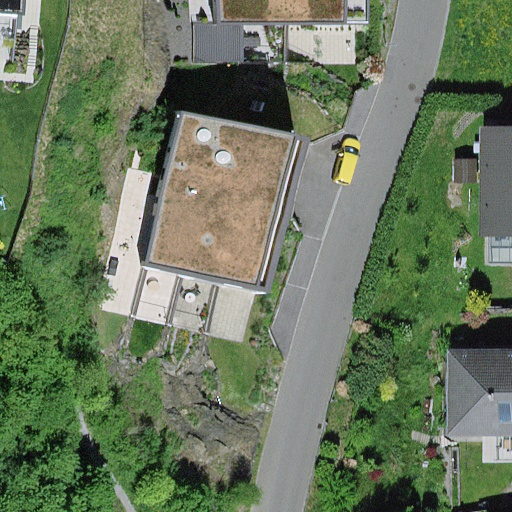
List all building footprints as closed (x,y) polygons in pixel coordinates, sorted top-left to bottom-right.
[(22,0),(0,0),(0,14),(22,16),(22,0)] [(214,0),(214,23),(360,24),(360,0),(214,0)] [(300,144),(181,115),(146,264),(264,292),(300,144)] [(511,128),(480,129),(480,237),(489,237),(511,237),(511,128)] [(454,161),(453,182),(475,182),(476,162),(454,161)] [(511,237),(489,237),(489,263),(511,263),(511,237)] [(511,347),(450,349),(452,430),(511,429),(511,347)]
